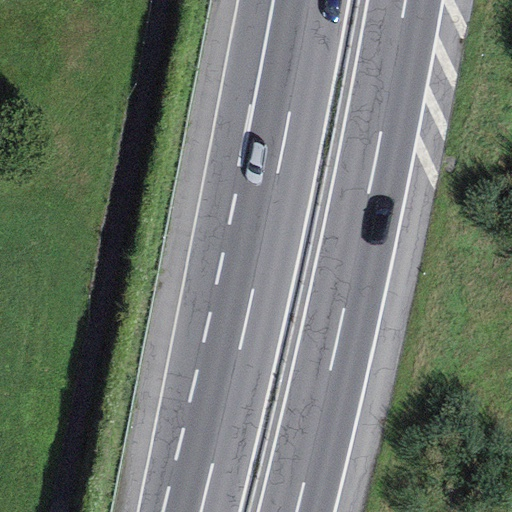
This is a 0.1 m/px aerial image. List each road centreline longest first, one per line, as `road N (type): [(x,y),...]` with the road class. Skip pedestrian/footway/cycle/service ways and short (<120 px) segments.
road 1 (trunk): [(311,0),(200,511)]
road 2 (trunk): [(297,511),(405,0)]
